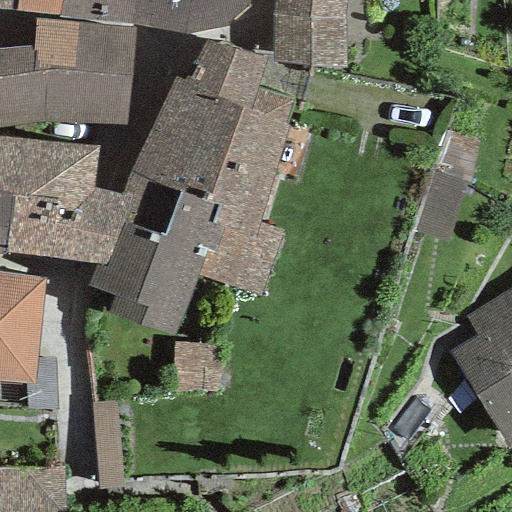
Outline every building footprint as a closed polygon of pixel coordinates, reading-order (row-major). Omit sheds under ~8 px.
[(0,0),(0,9),(15,10),(16,0),(0,0)] [(61,0),(16,0),(15,10),(59,16),(61,0)] [(131,0),(61,0),(59,16),(129,23),(131,0)] [(131,0),(129,23),(189,34),(225,26),(254,0),(131,0)] [(344,0),(273,0),(272,15),(271,61),(343,69),(343,17),(344,0)] [(134,29),(34,19),(32,46),(0,49),(0,127),(42,121),(126,127),(134,29)] [(154,119),(153,121),(274,172),(287,124),(282,124),(291,99),(257,87),(266,59),(206,40),(189,83),(175,77),(154,119)] [(274,172),(153,121),(120,194),(131,196),(121,221),(165,237),(181,193),(217,207),(210,226),(222,229),(214,255),(204,251),(196,278),(262,297),(282,233),(258,225),(274,172)] [(479,142),(444,132),(431,172),(464,182),(468,183),(479,142)] [(0,194),(11,196),(6,253),(85,264),(97,264),(106,265),(121,221),(131,196),(120,194),(104,191),(92,189),(96,148),(0,137),(0,194)] [(446,242),(464,182),(431,172),(413,233),(446,242)] [(217,207),(181,193),(165,237),(121,221),(106,265),(97,264),(88,285),(115,295),(106,314),(174,335),(196,278),(204,251),(214,255),(222,229),(210,226),(217,207)] [(0,253),(6,253),(11,196),(0,194),(0,253)] [(43,277),(0,271),(0,380),(25,382),(33,383),(36,360),(43,277)] [(511,287),(464,317),(475,335),(447,352),(508,450),(511,447),(511,287)] [(220,345),(173,344),(171,392),(218,393),(220,345)] [(56,359),(36,360),(33,383),(25,382),(25,410),(57,411),(56,359)] [(116,402),(91,404),(98,489),(123,487),(116,402)] [(0,511),(63,511),(63,469),(0,467),(0,511)]
